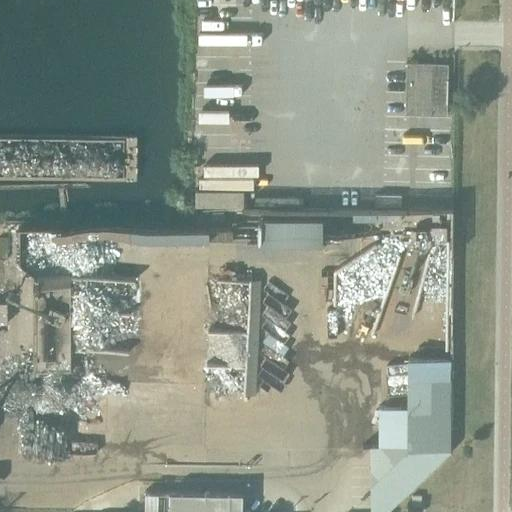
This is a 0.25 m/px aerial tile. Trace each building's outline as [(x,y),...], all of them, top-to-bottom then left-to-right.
[(446,114),(447,64),(406,63),(405,113),(446,114)] [(388,206),(389,190),(341,189),(340,205),(388,206)] [(265,226),(265,241),(326,241),(326,225),(326,217),(265,218),(265,226)] [(65,218),(65,236),(230,236),(230,226),(230,218),(65,218)] [(452,349),(411,348),(410,436),(373,436),(373,511),(382,511),(451,448),(452,374),(452,349)] [(245,511),(246,492),(146,490),(145,511),(245,511)]
